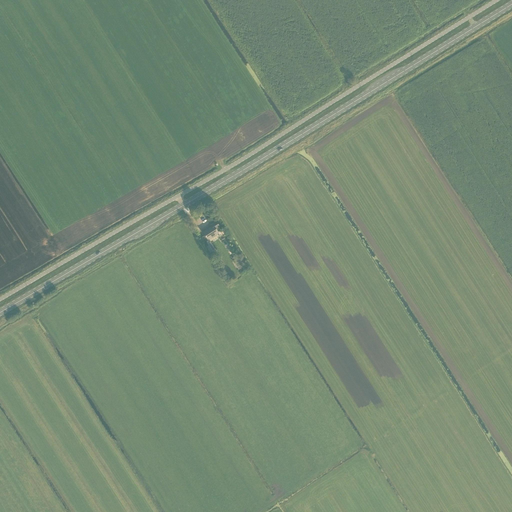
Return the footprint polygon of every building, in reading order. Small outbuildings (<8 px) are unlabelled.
[(199,226),(207,222),(203,215),(196,219),(199,226)] [(211,224),(212,226),(203,232),(208,239),(219,232),(216,229),(220,226),(216,221),(211,224)] [(215,249),(209,239),(204,243),(210,252),(215,249)] [(231,253),(226,241),(223,242),(229,254),(231,253)] [(244,266),(246,269),(248,268),(246,265),(247,264),(241,255),(237,258),(235,256),(232,258),(234,260),(233,260),(239,269),(244,266)]
